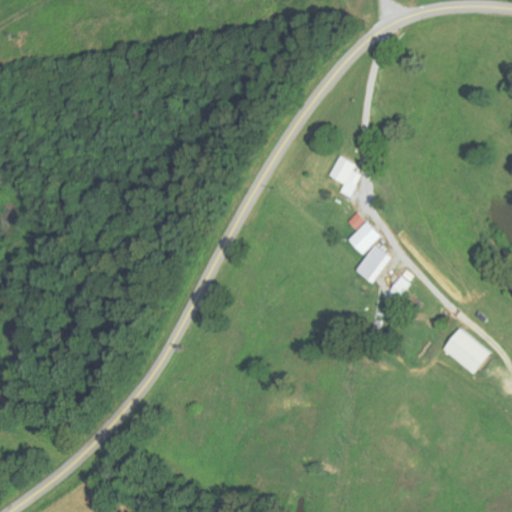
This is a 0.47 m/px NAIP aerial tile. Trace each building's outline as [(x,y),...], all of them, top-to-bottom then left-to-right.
[(365,164),(347,156),(337,177),(352,184),(347,193),(359,199),(370,175),(361,171),(365,164)] [(373,220),(365,212),(355,221),(363,230),(373,220)] [(357,240),(372,254),(390,235),(375,221),(357,240)] [(381,283),(401,256),(384,244),(364,271),(381,283)] [(482,374),(499,353),(469,328),(451,349),(482,374)]
